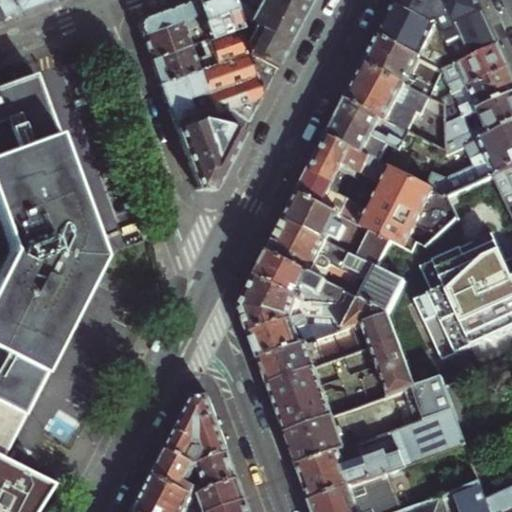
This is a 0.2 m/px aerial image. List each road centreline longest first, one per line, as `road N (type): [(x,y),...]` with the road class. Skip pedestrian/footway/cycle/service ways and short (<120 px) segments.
road 1 (tertiary): [(355,0),(207,287)]
road 2 (residential): [(207,287),(98,7)]
road 3 (tertiary): [(207,287),(91,511)]
road 4 (residential): [(285,511),(207,287)]
